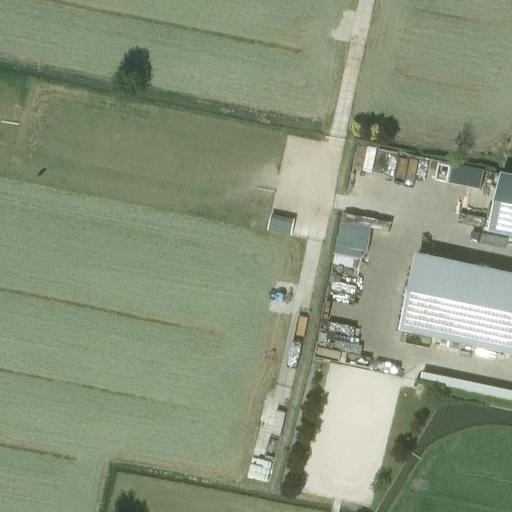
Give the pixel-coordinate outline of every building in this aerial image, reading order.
[(511,175),(504,174),(492,230),(511,234),(511,175)] [(290,236),(294,221),(271,216),(268,232),(290,236)] [(365,252),(370,229),(339,222),(334,245),(365,252)] [(361,261),(362,252),(336,247),(335,247),(333,256),(335,256),(358,261),(361,261)] [(401,329),(479,346),(511,353),(511,274),(418,253),(401,329)] [(358,261),(335,256),(333,266),(356,270),(358,261)] [(416,387),(415,394),(422,395),(424,389),(416,387)] [(256,448),(249,475),(269,480),(271,470),(274,470),(282,438),(260,433),(256,448)]
